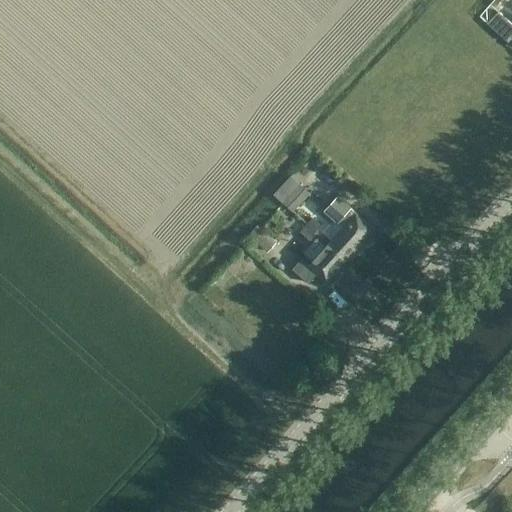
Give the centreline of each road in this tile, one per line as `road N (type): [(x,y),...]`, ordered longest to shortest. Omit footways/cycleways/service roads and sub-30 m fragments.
road 1 (unclassified): [(225,511),(511,193)]
road 2 (track): [(0,159),(279,411),(304,424)]
road 3 (tertiary): [(403,511),(511,390)]
